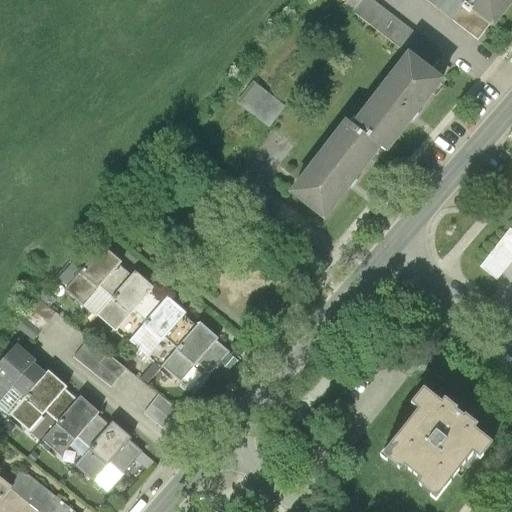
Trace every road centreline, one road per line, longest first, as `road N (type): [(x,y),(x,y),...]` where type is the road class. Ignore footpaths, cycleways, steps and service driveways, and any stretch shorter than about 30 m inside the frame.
road 1 (unclassified): [(220,443),(400,249)]
road 2 (unclassified): [(400,249),(511,111)]
road 3 (residential): [(400,249),(511,348)]
